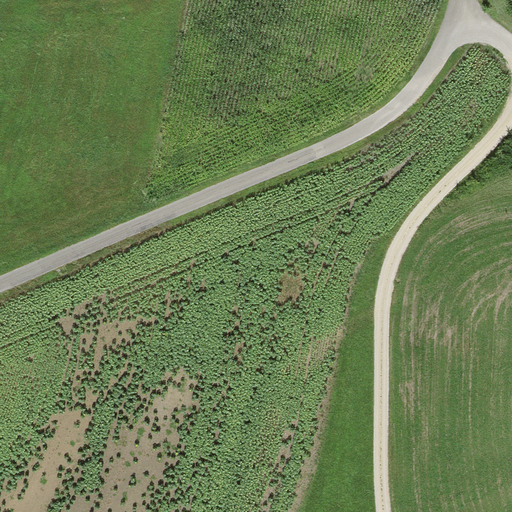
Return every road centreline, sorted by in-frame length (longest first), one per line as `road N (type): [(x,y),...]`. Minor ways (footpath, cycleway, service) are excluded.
road 1 (track): [(458,0),(433,62),(389,113),(0,287)]
road 2 (track): [(511,115),(405,233),(384,278),(382,511)]
